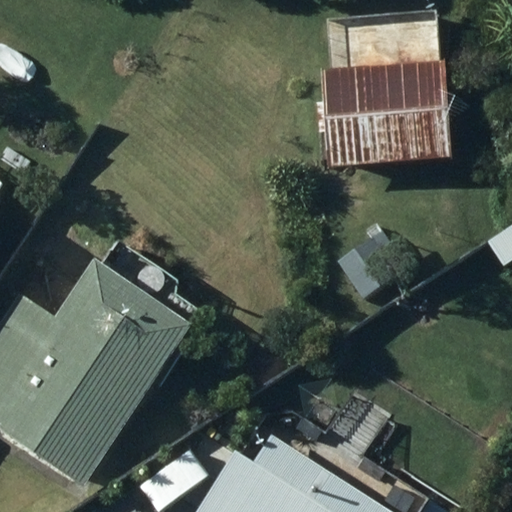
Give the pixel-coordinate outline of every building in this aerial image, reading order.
[(430,62),(308,70),(315,167),(437,158),(430,62)] [(508,277),(511,273),(511,228),(486,252),(508,277)] [(406,267),(369,236),(338,274),(375,305),(406,267)] [(8,293),(0,305),(0,435),(73,483),(175,325),(78,261),(43,315),(8,293)] [(376,511),(254,439),(209,511),(376,511)]
